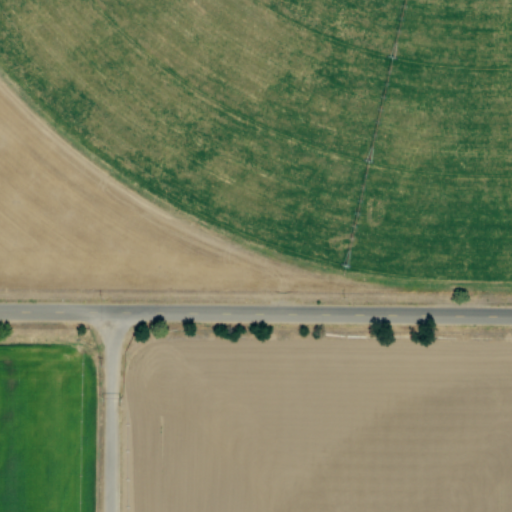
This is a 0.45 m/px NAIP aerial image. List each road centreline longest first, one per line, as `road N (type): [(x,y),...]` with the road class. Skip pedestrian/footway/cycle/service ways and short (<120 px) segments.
road 1 (tertiary): [(0,311),(511,318)]
road 2 (residential): [(107,311),(102,511)]
